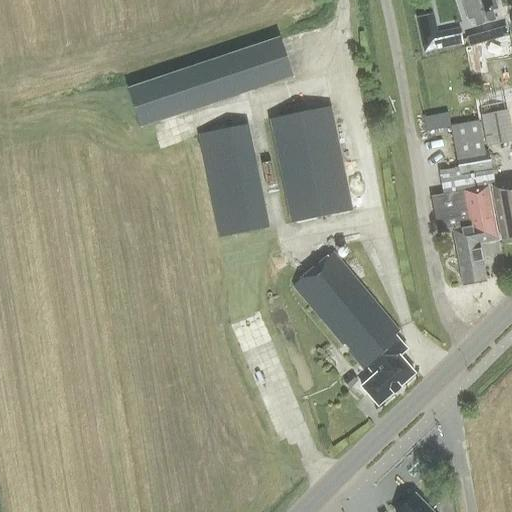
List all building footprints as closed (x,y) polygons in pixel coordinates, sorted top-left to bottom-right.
[(462,0),(468,19),(473,18),(476,26),(494,21),(491,12),(497,10),(493,0),(462,0)] [(127,87),(140,127),(293,77),(279,37),(127,87)] [(332,107),(268,120),(289,224),(353,211),(332,107)] [(480,116),(486,147),(511,142),(511,135),(507,110),(480,116)] [(488,187),(492,187),(495,186),(488,151),(484,152),(478,121),(450,126),(458,168),(439,172),(443,195),(430,198),(437,235),(453,233),(463,286),(485,282),(479,245),(498,241),(488,187)] [(249,124),(197,135),(218,239),(270,229),(249,124)] [(511,182),(495,186),(492,187),(502,241),(503,241),(506,244),(511,243),(511,182)] [(393,336),(398,332),(332,253),(292,286),(343,347),(345,345),(349,351),(348,352),(364,371),(368,368),(375,377),(362,388),(378,406),(393,393),(394,394),(400,389),(399,388),(414,374),(398,357),(406,350),(393,336)] [(428,511),(413,496),(396,511),(428,511)]
